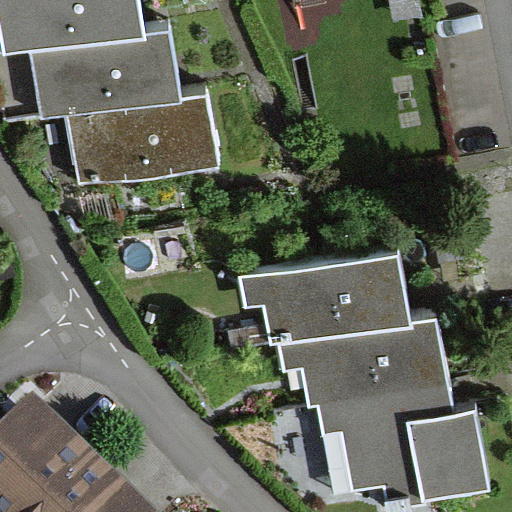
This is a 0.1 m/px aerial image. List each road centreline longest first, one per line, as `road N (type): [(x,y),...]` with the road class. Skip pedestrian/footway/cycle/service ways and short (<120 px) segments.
road 1 (residential): [(255,511),(192,447),(88,310)]
road 2 (residential): [(88,310),(0,177)]
